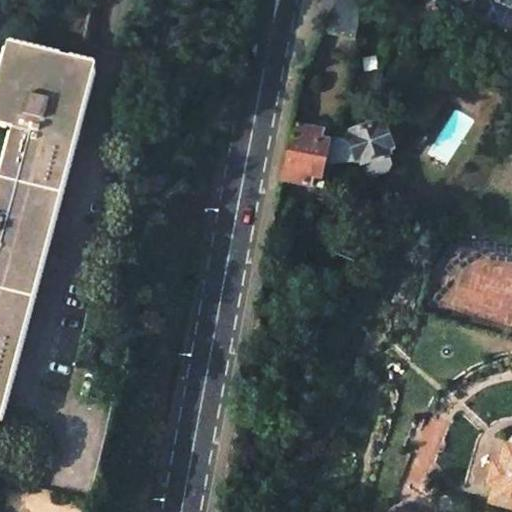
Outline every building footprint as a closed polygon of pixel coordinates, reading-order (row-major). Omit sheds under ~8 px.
[(337,0),(323,31),(354,42),(357,0),(337,0)] [(511,0),(459,0),(501,19),(509,0),(511,1),(511,0)] [(0,422),(95,67),(7,44),(0,68),(0,126),(12,130),(0,173),(0,422)] [(291,126),(281,180),(309,186),(313,169),(323,171),(324,163),(356,162),(360,174),(365,173),(372,177),(387,172),(391,164),(380,128),(371,131),(369,126),(352,132),(353,136),(350,137),(349,142),(336,140),(335,146),(329,145),(329,143),(320,142),(321,132),(291,126)] [(493,502),(511,507),(511,449),(508,448),(502,468),(496,467),(491,483),(498,485),(493,502)]
